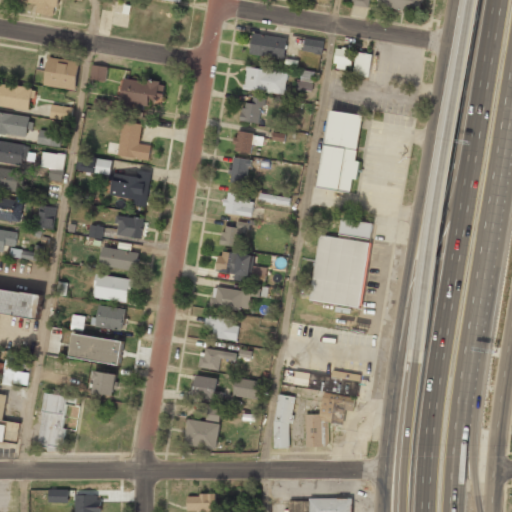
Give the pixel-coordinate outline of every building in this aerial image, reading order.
[(37,4),(36,13),(56,15),(57,0),(11,0),(37,4)] [(350,0),(350,4),(367,8),(369,0),(350,0)] [(377,0),(377,5),(413,11),(414,4),(422,5),(422,0),(377,0)] [(283,60),(287,39),(253,32),(249,53),(283,60)] [(324,41),(305,37),(303,51),(321,54),(324,41)] [(342,47),(341,49),(335,48),(333,63),(337,63),(336,68),(345,70),(346,65),(351,66),(353,52),(349,52),(350,48),(342,47)] [(356,52),(353,75),(368,77),(372,54),(356,52)] [(79,61),(47,58),(44,86),(76,89),(79,61)] [(89,78),(105,82),(108,67),(92,64),(89,78)] [(247,67),(244,89),(284,95),(288,73),(247,67)] [(313,92),(315,71),(301,70),(301,79),(297,79),(296,90),(313,92)] [(165,84),(126,77),(121,100),(160,108),(165,84)] [(0,106),(32,110),(34,87),(0,83),(0,106)] [(260,123),(262,98),(252,97),(251,103),(243,102),(241,121),(260,123)] [(112,109),(112,100),(94,99),(94,108),(112,109)] [(50,118),(71,120),(72,107),(51,105),(50,118)] [(331,110),(318,188),(349,192),(351,179),(356,180),(359,161),(355,160),(362,115),(331,110)] [(32,116),(0,112),(0,133),(27,137),(28,129),(30,129),(32,116)] [(117,155),(149,160),(151,145),(139,144),(142,124),(122,121),(117,155)] [(62,132),(38,130),(37,144),(60,147),(62,132)] [(250,153),(254,133),(237,131),(233,150),(250,153)] [(0,162),(27,164),(28,144),(0,141),(0,162)] [(64,170),(65,154),(43,152),(41,168),(64,170)] [(76,170),(110,175),(112,160),(78,155),(76,170)] [(246,184),(250,160),(232,157),(229,182),(246,184)] [(0,188),(18,191),(21,171),(0,168),(0,188)] [(63,170),(51,169),(50,178),(62,179),(63,170)] [(134,198),(133,205),(147,206),(150,171),(137,170),(137,176),(113,173),(111,196),(134,198)] [(224,214),(251,216),(253,195),(226,193),(224,214)] [(259,201),(286,204),(287,198),(260,194),(259,201)] [(0,198),(0,218),(21,221),(23,201),(0,198)] [(53,229),(55,207),(38,205),(36,227),(53,229)] [(143,218),(117,215),(116,236),(141,238),(143,218)] [(341,218),(339,235),(370,239),(373,223),(341,218)] [(246,222),(237,221),(236,227),(224,225),(220,244),(242,248),(246,222)] [(88,237),(102,239),(104,227),(90,225),(88,237)] [(0,250),(4,251),(5,245),(16,246),(17,231),(0,229),(0,250)] [(319,235),(309,300),(359,308),(369,243),(319,235)] [(35,252),(22,251),(22,259),(43,260),(44,246),(35,246),(35,252)] [(137,270),(139,251),(102,248),(100,266),(137,270)] [(252,254),(219,252),(217,271),(235,272),(234,277),(251,279),(252,254)] [(252,278),(266,278),(266,267),(252,267),(252,278)] [(135,280),(96,274),(93,297),(127,302),(128,292),(133,293),(135,280)] [(210,306),(249,311),(251,290),(247,290),(247,291),(213,287),(210,306)] [(42,294),(0,288),(0,312),(40,317),(42,294)] [(91,327),(123,330),(125,308),(98,306),(97,318),(92,317),(91,327)] [(205,337),(237,340),(239,321),(207,317),(205,337)] [(120,365),(123,341),(73,333),(69,357),(120,365)] [(237,353),(202,348),(199,367),(219,370),(220,359),(236,361),(237,353)] [(16,371),(5,369),(2,382),(13,384),(16,371)] [(295,371),(294,376),(287,375),(287,381),(293,382),(293,384),(308,386),(307,388),(357,396),(361,375),(332,370),(331,377),(295,371)] [(116,374),(94,371),(91,392),(113,396),(116,374)] [(191,396),(222,402),(224,393),(215,391),(218,379),(196,375),(191,396)] [(263,401),(266,383),(236,377),(233,395),(263,401)] [(305,414),(305,447),(325,446),(328,444),(329,422),(342,424),(345,410),(352,411),(355,398),(324,392),(319,414),(305,414)] [(0,440),(16,443),(19,423),(3,421),(7,394),(0,393),(0,440)] [(68,396),(46,393),(38,443),(61,446),(68,396)] [(277,394),(273,421),(273,447),(289,447),(288,422),(292,423),(293,415),(291,415),(294,397),(277,394)] [(218,421),(221,409),(209,407),(206,419),(218,421)] [(220,424),(188,419),(184,444),(216,449),(220,424)] [(48,502),(68,502),(68,490),(49,489),(48,502)] [(187,494),(186,511),(214,511),(215,495),(187,494)] [(75,495),(74,511),(99,511),(100,495),(75,495)] [(288,502),(288,511),(352,511),(352,502),(288,502)]
